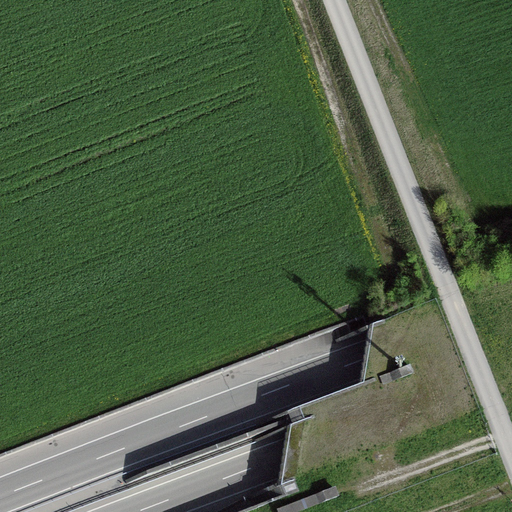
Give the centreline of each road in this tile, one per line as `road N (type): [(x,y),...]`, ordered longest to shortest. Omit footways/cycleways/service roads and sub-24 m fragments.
road 1 (motorway): [(511,300),(0,497)]
road 2 (unclassified): [(511,453),(334,0)]
road 3 (motorway): [(137,511),(511,368)]
